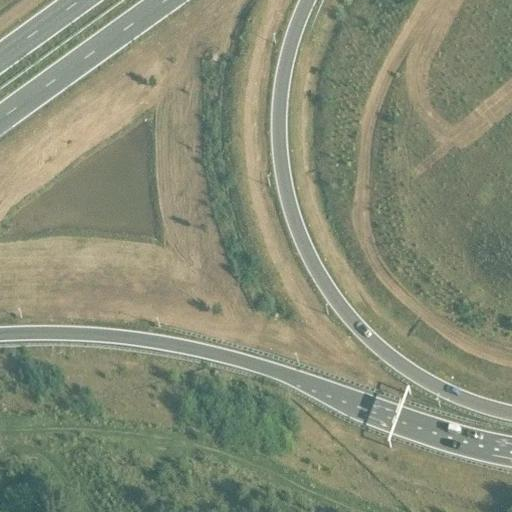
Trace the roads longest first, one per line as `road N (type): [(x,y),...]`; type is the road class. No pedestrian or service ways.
road 1 (trunk): [(0,334),(61,331),(207,350),(511,451)]
road 2 (trunk): [(511,412),(435,384),(394,358),(335,298),(308,253),(290,210),(280,112),(292,40),(310,0)]
road 3 (trunk): [(0,121),(168,0)]
